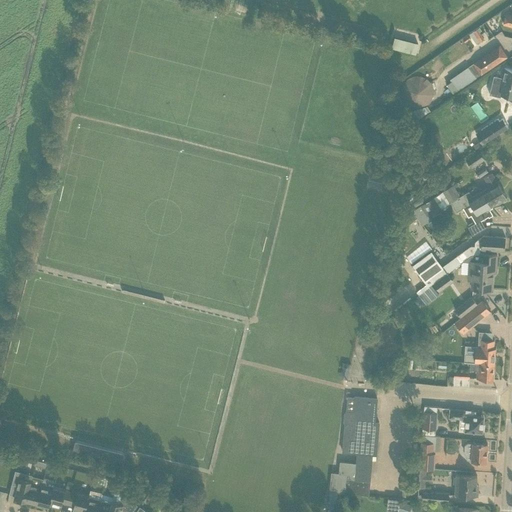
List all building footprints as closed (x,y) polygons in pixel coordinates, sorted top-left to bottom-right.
[(511,15),(506,14),(503,24),(511,25),(511,15)] [(484,39),(479,32),(481,31),(479,28),(469,34),(471,37),(474,35),(478,42),(484,39)] [(415,53),(418,43),(394,37),(392,44),(391,44),(390,47),(415,53)] [(481,75),(507,57),(499,44),(473,62),(481,75)] [(475,79),(467,67),(450,79),(458,91),(475,79)] [(511,69),(503,68),(501,77),(494,75),(489,94),(499,97),(500,93),(511,96),(511,69)] [(508,126),(502,118),(499,120),(498,118),(475,133),(482,143),(508,126)] [(465,160),(471,168),(483,159),(477,151),(465,160)] [(384,171),(386,160),(377,158),(374,169),(384,171)] [(484,191),(492,205),(506,197),(491,173),(483,178),(489,188),(484,191)] [(449,203),(451,202),(451,203),(460,198),(452,185),(442,192),(449,203)] [(491,206),(492,205),(484,191),(471,199),(467,193),(460,198),(451,203),(456,211),(463,207),(464,208),(471,204),(475,211),(471,214),(474,220),(478,220),(480,219),(481,220),(488,215),(489,216),(492,214),(489,210),(488,210),(487,209),(491,206)] [(413,192),(407,196),(409,200),(416,196),(413,192)] [(441,208),(449,203),(442,192),(434,197),(441,208)] [(441,208),(434,197),(420,205),(427,216),(441,208)] [(402,210),(399,225),(413,213),(404,201),(402,210)] [(469,246),(455,256),(460,262),(462,261),(470,255),(478,252),(478,249),(480,249),(494,250),(504,251),(505,237),(495,237),(481,236),(481,238),(479,238),(475,242),(475,245),(471,245),(469,246)] [(470,255),(462,261),(473,262),(472,276),(471,287),(491,289),(493,272),(496,272),(497,255),(487,254),(480,254),(480,253),(479,253),(480,249),(478,249),(478,252),(470,255)] [(433,283),(447,273),(431,251),(412,264),(428,287),(433,283)] [(447,273),(433,283),(438,290),(453,279),(448,273),(448,274),(447,273)] [(438,294),(431,285),(428,287),(426,288),(434,297),(438,294)] [(426,288),(421,292),(428,302),(433,297),(426,288)] [(423,306),(428,302),(420,292),(418,294),(415,296),(423,306)] [(455,309),(461,317),(477,304),(471,297),(455,309)] [(482,300),(454,322),(463,333),(490,311),(482,300)] [(447,349),(454,349),(454,336),(440,336),(439,358),(447,358),(447,349)] [(464,361),(464,362),(477,362),(477,363),(480,363),(494,364),(495,347),(493,347),(493,340),(494,340),(481,339),(480,347),(478,346),(475,346),(475,353),(472,353),(465,353),(464,361)] [(476,379),(493,380),(494,364),(480,363),(477,363),(476,379)] [(453,385),(469,386),(470,371),(454,370),(453,385)] [(379,422),(375,422),(377,398),(354,396),(353,412),(346,411),(342,451),(357,453),(355,479),(351,479),(352,463),(340,462),(339,473),(331,473),(330,491),(336,491),(368,494),(369,486),(372,487),(372,482),(369,482),(372,453),(376,454),(379,422)] [(423,411),(422,428),(435,429),(436,412),(435,412),(436,406),(424,405),(423,411)] [(482,424),(482,422),(483,417),(474,416),(475,411),(450,408),(449,417),(459,418),(458,430),(481,432),(481,430),(483,430),(484,425),(482,424)] [(80,440),(78,448),(112,457),(114,449),(80,440)] [(419,468),(426,468),(434,468),(435,452),(432,452),(432,442),(421,442),(419,468)] [(471,460),(486,462),(487,444),(472,443),(467,443),(465,445),(464,452),(466,455),(471,455),(471,460)] [(7,450),(5,459),(15,461),(17,453),(7,450)] [(43,467),(44,462),(35,459),(33,465),(43,467)] [(50,463),(48,469),(57,471),(59,465),(50,463)] [(25,500),(30,481),(31,480),(24,479),(25,473),(15,470),(11,484),(17,485),(14,498),(19,499),(18,500),(23,502),(24,500),(25,501),(26,500),(25,500)] [(454,494),(477,496),(478,485),(476,485),(477,476),(456,474),(454,494)] [(42,484),(37,503),(49,506),(49,505),(53,487),(54,481),(43,478),(42,484)] [(42,484),(30,481),(25,500),(26,500),(37,503),(42,484)] [(62,502),(68,504),(71,491),(53,487),(49,505),(60,508),(62,502)] [(71,491),(68,504),(73,505),(72,511),(74,511),(84,511),(88,496),(89,496),(71,491)] [(422,500),(448,501),(448,494),(430,492),(430,493),(422,492),(422,500)] [(96,511),(100,499),(89,496),(88,496),(84,511),(96,511)] [(124,511),(132,511),(137,505),(131,500),(120,497),(118,503),(111,501),(111,502),(108,511),(120,511),(121,511),(124,511)] [(96,511),(108,511),(111,502),(100,499),(96,511)] [(398,502),(397,511),(401,511),(409,511),(411,506),(398,502)]
